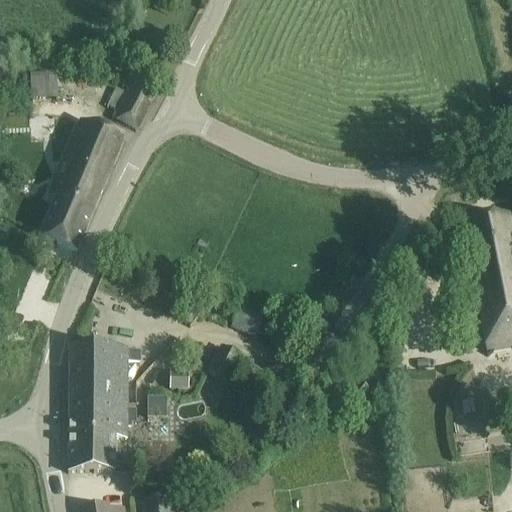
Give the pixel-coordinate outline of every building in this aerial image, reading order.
[(30,77),(22,77),(22,86),(30,86),(30,77)] [(156,92),(138,83),(134,81),(126,96),(115,91),(105,111),(116,116),(113,121),(135,133),(156,92)] [(43,240),(57,246),(76,254),(123,142),(104,135),(83,125),(59,179),(55,178),(52,186),(55,187),(46,208),(55,212),(43,240)] [(511,246),(507,220),(463,228),(486,354),(506,350),(511,348),(511,246)] [(142,296),(138,306),(154,313),(158,302),(142,296)] [(200,303),(188,298),(179,321),(191,326),(200,303)] [(239,309),(234,319),(230,329),(256,340),(264,320),(239,309)] [(206,375),(227,387),(242,360),(220,349),(206,375)] [(136,411),(126,411),(126,364),(139,364),(139,352),(69,351),(68,475),(114,475),(114,441),(126,441),(126,429),(130,429),(131,425),(136,425),(136,411)] [(187,391),(187,375),(170,375),(170,391),(187,391)] [(358,386),(342,407),(354,416),(370,395),(358,386)] [(166,401),(147,400),(147,420),(165,420),(166,401)] [(171,511),(171,501),(142,504),(142,511),(171,511)]
